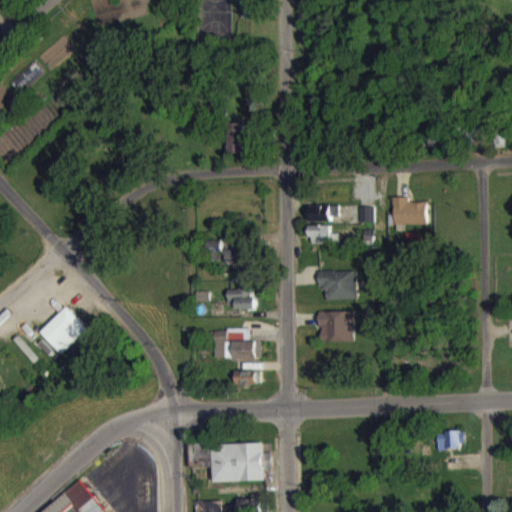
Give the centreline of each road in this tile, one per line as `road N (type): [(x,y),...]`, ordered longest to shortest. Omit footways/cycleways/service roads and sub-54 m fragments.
road 1 (residential): [(283,0),(285,511)]
road 2 (residential): [(471,76),(484,511)]
road 3 (residential): [(114,194),(173,172),(511,163)]
road 4 (residential): [(171,409),(511,401)]
road 5 (residential): [(0,190),(147,342),(171,409)]
road 6 (residential): [(171,409),(111,425),(12,511)]
road 7 (residential): [(114,194),(0,298)]
